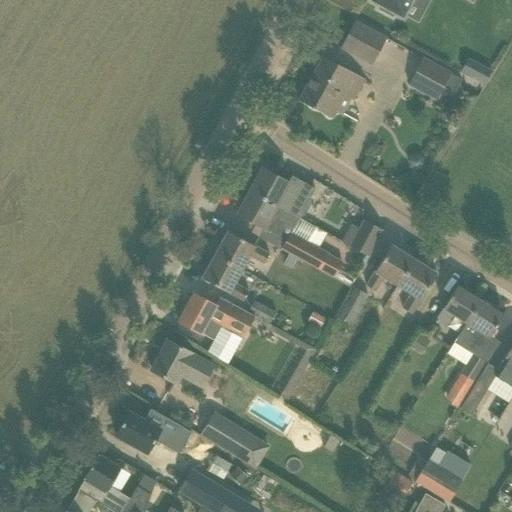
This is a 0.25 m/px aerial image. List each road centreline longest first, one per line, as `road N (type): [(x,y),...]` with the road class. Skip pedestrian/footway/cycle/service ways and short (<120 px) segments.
road 1 (residential): [(10,511),(234,102)]
road 2 (residential): [(511,279),(234,102)]
